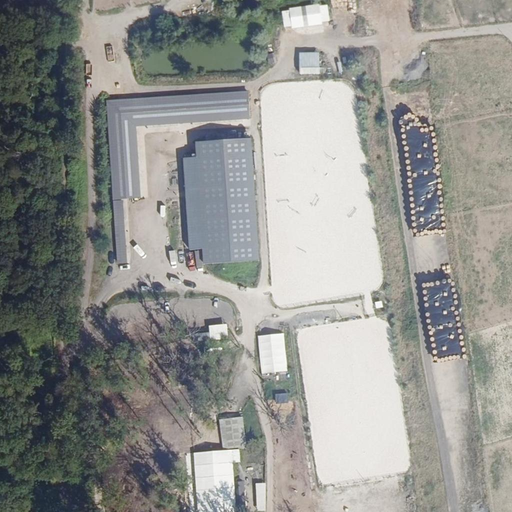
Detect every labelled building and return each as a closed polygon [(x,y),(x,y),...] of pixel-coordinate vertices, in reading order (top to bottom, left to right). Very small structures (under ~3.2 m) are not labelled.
[(289,8),(289,11),(282,12),(284,28),(292,27),(292,29),(323,25),(322,22),(330,22),(328,6),(319,7),(319,5),(289,8)] [(320,53),(300,53),(300,74),(320,75),(320,53)] [(127,199),(140,198),(136,127),(249,119),(248,91),(107,101),(113,201),(127,199)] [(203,250),(204,265),(259,261),(251,139),(195,143),(197,158),(183,159),(189,251),(203,250)] [(127,199),(113,201),(117,265),(131,264),(127,199)] [(283,339),(260,341),(263,371),(286,368),(283,339)] [(242,417),(219,419),(221,449),(245,447),(242,417)] [(221,449),(186,451),(189,511),(235,511),(232,462),(241,462),(240,447),(221,449)]
